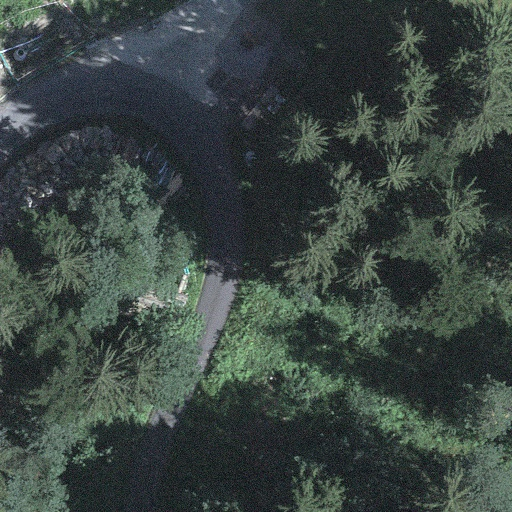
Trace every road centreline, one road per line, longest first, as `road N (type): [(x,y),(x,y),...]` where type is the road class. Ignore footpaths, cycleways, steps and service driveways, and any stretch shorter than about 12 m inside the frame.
road 1 (track): [(97,78),(132,81),(193,128),(219,186),(225,223),(225,270),(158,425),(138,511)]
road 2 (unclassified): [(220,0),(97,78),(63,90),(0,145)]
